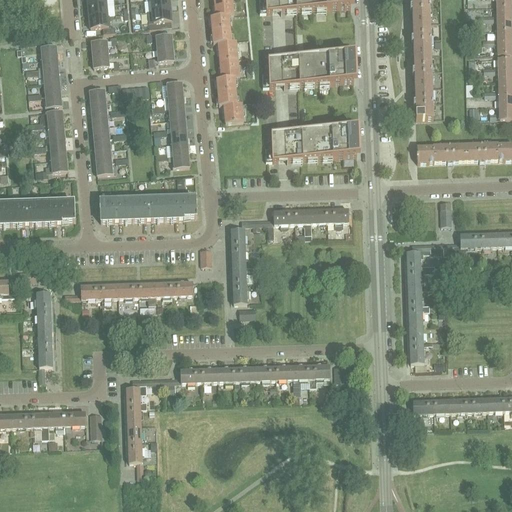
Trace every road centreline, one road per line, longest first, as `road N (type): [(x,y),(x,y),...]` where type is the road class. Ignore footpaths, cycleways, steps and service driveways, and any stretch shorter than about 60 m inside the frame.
road 1 (residential): [(0,399),(99,395),(103,360),(380,347)]
road 2 (unclassified): [(89,248),(79,91),(196,73)]
road 3 (unclassified): [(374,193),(366,0)]
road 4 (residential): [(209,199),(374,193)]
road 5 (residential): [(89,248),(205,242),(212,234),(209,199)]
road 6 (unclassified): [(380,347),(374,193)]
road 7 (unclassified): [(511,188),(374,193)]
road 8 (residential): [(511,384),(382,388)]
road 9 (unclassified): [(209,199),(196,73)]
road 10 (unclassified): [(388,511),(382,388)]
